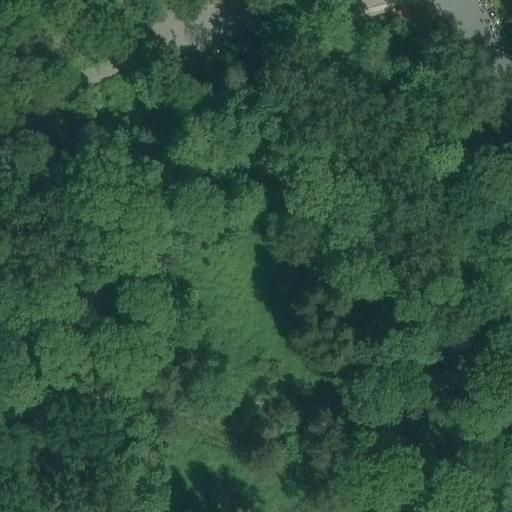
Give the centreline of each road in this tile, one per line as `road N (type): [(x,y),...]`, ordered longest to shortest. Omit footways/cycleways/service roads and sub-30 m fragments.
road 1 (unclassified): [(0,155),(84,78),(225,22)]
road 2 (unclassified): [(225,22),(51,0)]
road 3 (unclassified): [(225,22),(351,0)]
